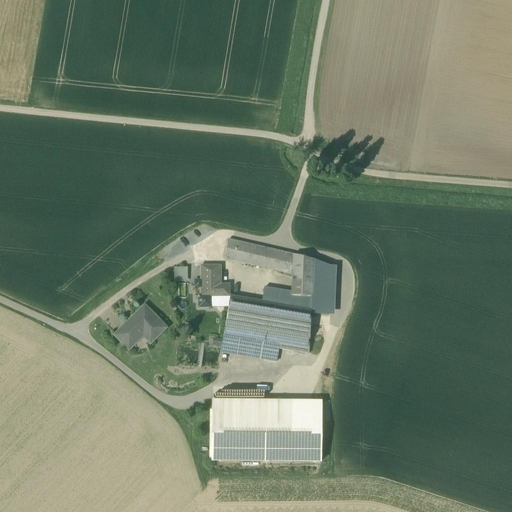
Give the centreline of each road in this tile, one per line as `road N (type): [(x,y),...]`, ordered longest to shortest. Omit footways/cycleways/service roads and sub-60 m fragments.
road 1 (unclassified): [(0,107),(269,134),(383,175),(511,185)]
road 2 (track): [(322,0),(299,145)]
